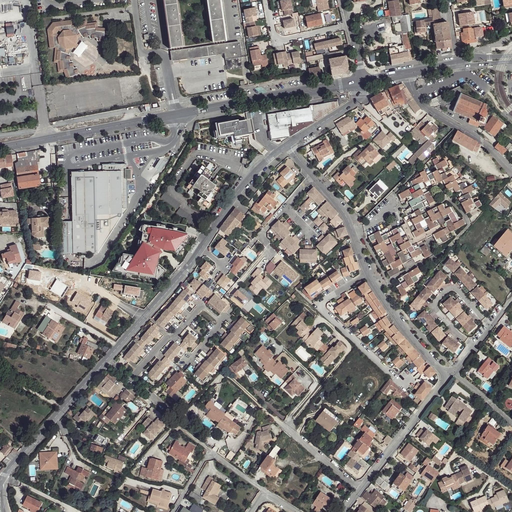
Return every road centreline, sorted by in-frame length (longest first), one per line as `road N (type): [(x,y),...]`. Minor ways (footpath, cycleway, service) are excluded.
road 1 (secondary): [(361,81),(0,148)]
road 2 (residential): [(107,359),(195,257),(251,174),(286,146)]
road 3 (residential): [(367,274),(322,309),(404,385)]
road 4 (residential): [(0,480),(107,359)]
road 5 (residential): [(286,146),(352,225),(367,274)]
road 6 (residential): [(452,371),(361,487)]
road 7 (residential): [(511,171),(479,139),(423,106),(406,73)]
road 8 (residential): [(376,288),(439,254),(469,223),(449,199)]
road 9 (residential): [(268,488),(208,451),(173,511)]
road 10 (unclassified): [(488,326),(458,291),(439,297),(439,312),(473,345)]
road 11 (residential): [(132,377),(200,306),(221,321)]
